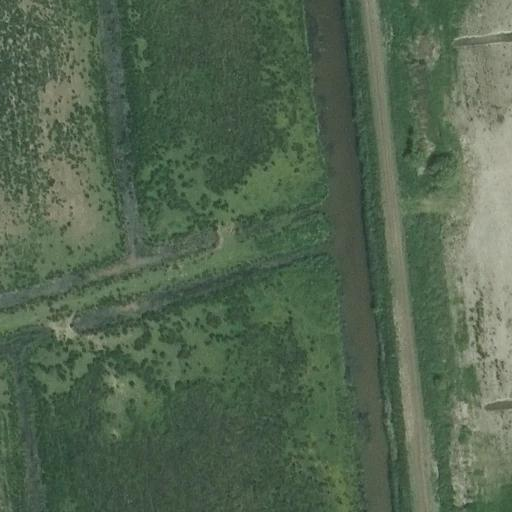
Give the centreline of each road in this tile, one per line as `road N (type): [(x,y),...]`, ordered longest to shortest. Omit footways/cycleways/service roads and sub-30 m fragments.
road 1 (track): [(422,511),(361,0)]
road 2 (track): [(0,323),(315,229)]
